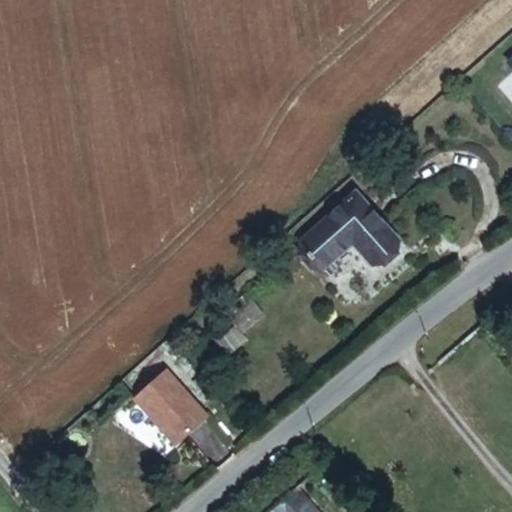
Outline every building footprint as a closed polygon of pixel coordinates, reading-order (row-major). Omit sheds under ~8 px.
[(357,189),(301,239),(326,268),(355,242),(375,265),(403,240),(357,189)] [(265,318),(253,302),(230,320),(243,336),(265,318)] [(230,320),(206,339),(224,362),(248,343),(243,336),(230,320)] [(173,358),(163,347),(127,378),(137,389),(173,358)] [(200,377),(185,358),(174,366),(190,385),(200,377)] [(167,371),(134,400),(175,447),(208,419),(167,371)] [(302,451),(289,462),(296,471),(310,460),(302,451)] [(335,484),(347,474),(337,462),(325,472),(335,484)] [(326,511),(306,486),(271,511),(326,511)]
